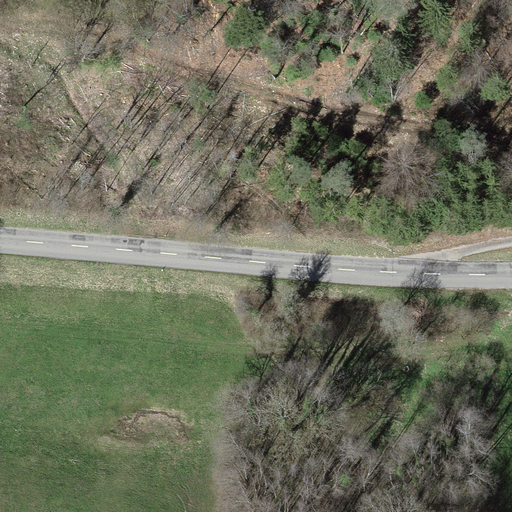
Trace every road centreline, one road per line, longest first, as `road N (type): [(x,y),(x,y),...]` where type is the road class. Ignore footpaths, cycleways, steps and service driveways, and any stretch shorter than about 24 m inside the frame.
road 1 (track): [(511,137),(210,85),(0,25)]
road 2 (secondary): [(0,239),(511,274)]
